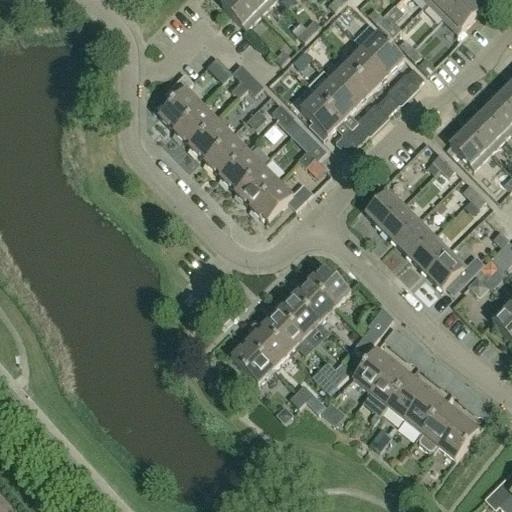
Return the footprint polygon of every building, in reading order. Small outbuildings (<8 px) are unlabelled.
[(262,19),(242,0),(232,0),(222,11),(246,35),(262,19)] [(277,4),(273,0),(242,0),(262,19),(277,4)] [(349,0),(340,0),(338,3),(345,10),(353,3),(349,0)] [(443,23),(466,0),(435,0),(428,8),(443,23)] [(483,15),(467,0),(466,0),(443,23),(459,39),(483,15)] [(337,18),(345,10),(338,3),(330,11),(337,18)] [(384,21),(376,13),(369,20),(377,28),(384,21)] [(356,39),(367,32),(359,19),(348,26),(356,39)] [(392,29),(384,21),(377,28),(385,36),(392,29)] [(322,33),(315,26),(307,34),(314,41),(322,33)] [(306,49),(314,41),(307,34),(299,42),(306,49)] [(378,38),(362,53),(389,80),(405,65),(378,38)] [(415,51),(407,44),(400,51),(408,59),(415,51)] [(422,59),(415,51),(408,59),(415,66),(422,59)] [(389,80),(362,53),(347,69),(374,96),(389,80)] [(291,64),(284,57),(276,65),(283,72),(291,64)] [(248,94),(257,85),(242,69),(233,78),(241,87),(233,95),(240,102),(248,94)] [(374,96),(347,69),(332,84),(359,111),(374,96)] [(425,85),(414,73),(406,80),(416,90),(419,90),(425,85)] [(359,111),(332,84),(325,77),(309,92),(317,99),(344,126),(359,111)] [(159,121),(171,133),(172,132),(176,136),(202,110),(187,95),(194,88),(185,79),(165,99),(173,107),(159,121)] [(264,92),(257,85),(248,94),(255,101),(264,92)] [(511,89),(496,104),(511,119),(511,89)] [(399,107),(389,98),(383,104),(394,116),(399,110),(399,107)] [(344,126),(317,99),(301,115),(313,127),(309,131),(324,146),(328,142),(344,126)] [(394,116),(383,104),(376,111),(386,121),(389,121),(394,116)] [(511,136),(511,119),(496,104),(481,120),(505,144),(511,136)] [(279,125),(288,116),(281,109),(272,118),(279,125)] [(190,152),(217,125),(202,110),(176,136),(180,140),(179,141),(190,152)] [(295,123),(288,116),(279,125),(286,132),(295,123)] [(505,144),(481,120),(466,135),(490,159),(505,144)] [(206,166),(232,140),(217,125),(190,152),(201,163),(202,162),(206,166)] [(368,138),(359,128),(352,135),(363,146),(368,141),(368,138)] [(358,151),(363,146),(352,135),(345,141),(355,151),(358,151)] [(490,159),(466,135),(450,150),(474,174),(490,159)] [(220,183),(247,156),(232,140),(206,166),(210,170),(209,171),(220,183)] [(299,165),(308,156),(301,149),(291,158),(299,165)] [(237,197),(263,171),(247,156),(220,183),(231,194),(233,193),(237,197)] [(442,173),(448,168),(440,160),(434,166),(442,173)] [(455,176),(448,168),(442,173),(450,181),(455,176)] [(251,213),(278,186),(263,171),(237,197),(241,201),(240,202),(251,213)] [(292,201),(278,186),(251,213),(262,225),(263,224),(268,228),(288,208),(296,216),(313,199),(304,189),(292,201)] [(478,198),(470,191),(465,196),(472,204),(478,198)] [(381,234),(405,210),(390,194),(366,218),(381,234)] [(486,206),(478,198),(472,204),(480,212),(486,206)] [(397,249),(421,225),(405,210),(381,234),(397,249)] [(412,264),(436,240),(421,225),(397,249),(412,264)] [(509,245),(501,238),(495,244),(502,252),(509,245)] [(427,280),(451,256),(436,240),(412,264),(427,280)] [(443,295),(465,273),(467,271),(451,256),(427,280),(443,295)] [(496,259),(484,269),(494,281),(506,271),(496,259)] [(351,297),(327,273),(324,270),(313,282),(314,283),(310,287),(335,313),(351,297)] [(335,313),(310,287),(305,291),(304,290),(293,301),(320,328),(335,313)] [(320,328),(293,301),(282,312),(283,313),(279,318),(305,343),(320,328)] [(511,315),(508,311),(492,327),(511,346),(511,315)] [(369,334),(364,341),(374,349),(394,323),(383,312),(367,332),(369,334)] [(305,343),(279,318),(275,322),(274,321),(263,332),(290,359),(297,352),(306,361),(314,353),(305,343)] [(290,359),(263,332),(251,343),(252,344),(248,348),(274,374),(290,359)] [(394,333),(384,345),(391,350),(390,352),(392,352),(400,341),(400,338),(394,333)] [(360,367),(368,356),(374,349),(364,341),(349,359),(360,367)] [(274,374),(248,348),(244,352),(243,351),(232,363),(258,390),(274,374)] [(363,408),(394,368),(377,355),(353,385),(370,398),(363,408)] [(418,372),(428,360),(423,355),(420,356),(411,367),(411,368),(413,368),(418,372)] [(434,364),(428,360),(418,372),(424,377),(424,378),(426,378),(434,367),(434,364)] [(343,368),(336,375),(345,384),(349,380),(352,376),(343,368)] [(374,428),(387,412),(411,382),(394,368),(363,408),(375,418),(371,423),(371,426),(374,428)] [(333,396),(339,390),(345,384),(336,375),(330,381),(326,385),(327,389),(333,396)] [(404,425),(428,395),(411,382),(387,412),(404,425)] [(452,399),(462,386),(456,382),(453,382),(445,393),(445,394),(447,394),(452,399)] [(468,391),(462,386),(452,399),(458,403),(459,405),(460,405),(468,394),(468,391)] [(303,391),(297,397),(306,406),(312,400),(303,391)] [(421,438),(445,408),(428,395),(404,425),(421,438)] [(306,406),(297,397),(291,403),(300,412),(306,406)] [(438,452),(462,422),(445,408),(421,438),(415,446),(432,459),(438,452)] [(479,420),(479,421),(481,421),(487,426),(497,413),(490,409),(488,409),(479,420)] [(479,435),(462,422),(438,452),(456,465),(479,435)] [(392,442),(381,433),(370,449),(380,457),(392,442)] [(511,511),(511,482),(510,481),(485,505),(491,511),(511,511)]
